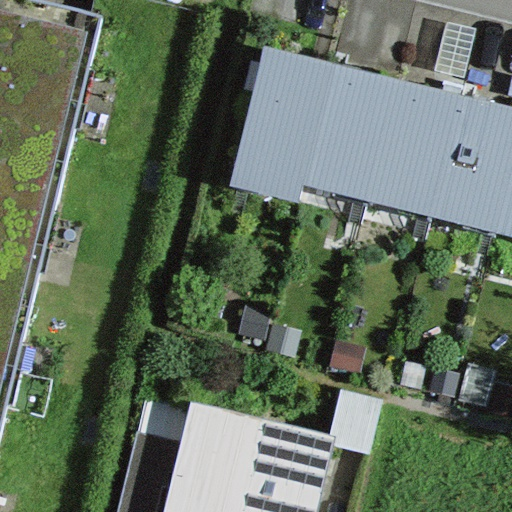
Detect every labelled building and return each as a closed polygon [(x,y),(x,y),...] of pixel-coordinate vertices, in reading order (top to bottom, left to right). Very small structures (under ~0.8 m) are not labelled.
[(0,0),(0,445),(104,21),(16,0),(0,0)] [(265,172),(271,192),(301,199),(306,181),(331,76),(265,60),(239,166),(265,172)] [(372,186),(395,92),(331,76),(306,181),(329,187),(340,178),(372,186)] [(435,201),(458,107),(395,92),(372,186),(369,196),(393,202),(405,194),(435,201)] [(498,217),(511,163),(511,120),(458,107),(435,201),(432,213),(457,219),(469,210),(498,217)] [(511,163),(498,217),(496,227),(511,230),(511,163)] [(347,394),(336,443),(378,452),(389,403),(347,394)] [(242,511),(264,426),(195,409),(187,441),(169,511),(242,511)] [(314,511),(331,443),(264,426),(242,511),(314,511)] [(169,511),(187,441),(144,431),(124,511),(169,511)]
